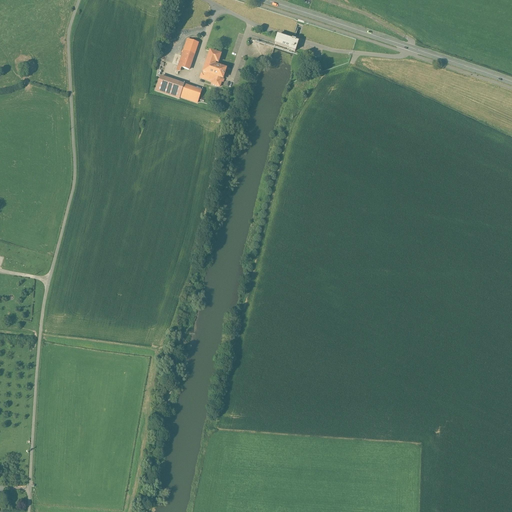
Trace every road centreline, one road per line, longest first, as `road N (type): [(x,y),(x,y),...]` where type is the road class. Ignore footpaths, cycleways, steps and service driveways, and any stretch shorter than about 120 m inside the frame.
road 1 (unclassified): [(79,0),(68,32),(75,174),(43,303),(28,511)]
road 2 (secondary): [(511,82),(260,0)]
